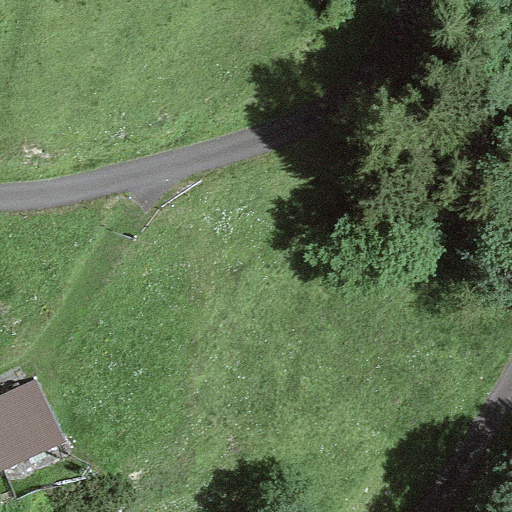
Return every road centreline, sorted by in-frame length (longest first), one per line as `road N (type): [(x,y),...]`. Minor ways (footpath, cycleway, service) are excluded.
road 1 (track): [(418,0),(367,93),(281,135),(123,182),(0,192)]
road 2 (track): [(511,387),(425,511)]
